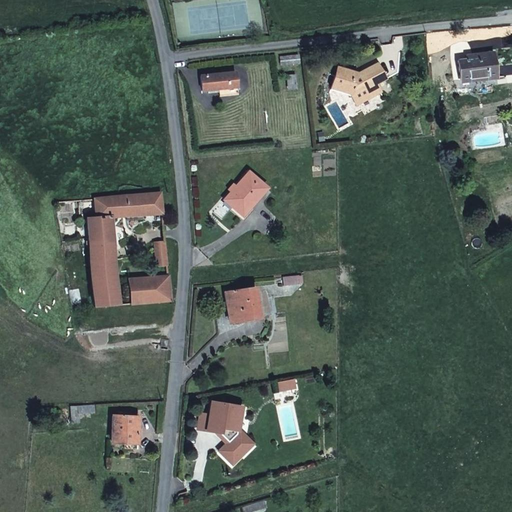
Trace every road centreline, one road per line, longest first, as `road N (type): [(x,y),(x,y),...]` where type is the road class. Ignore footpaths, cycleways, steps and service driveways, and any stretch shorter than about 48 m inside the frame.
road 1 (residential): [(153,0),(187,217),(163,511)]
road 2 (unknown): [(168,58),(511,21)]
